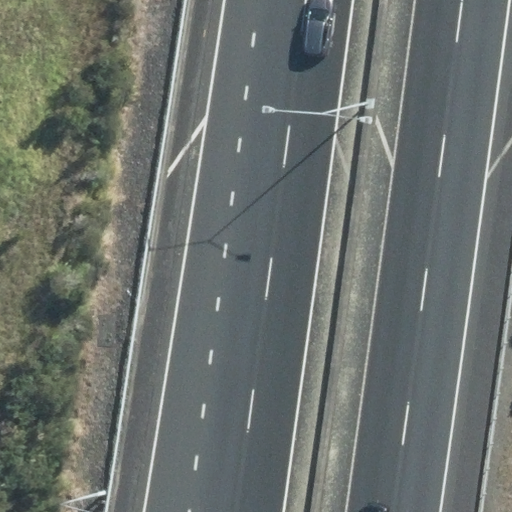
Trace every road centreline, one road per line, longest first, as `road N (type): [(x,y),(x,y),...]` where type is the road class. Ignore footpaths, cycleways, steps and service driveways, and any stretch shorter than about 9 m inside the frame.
road 1 (motorway): [(456,0),(384,511)]
road 2 (motorway): [(228,511),(298,0)]
